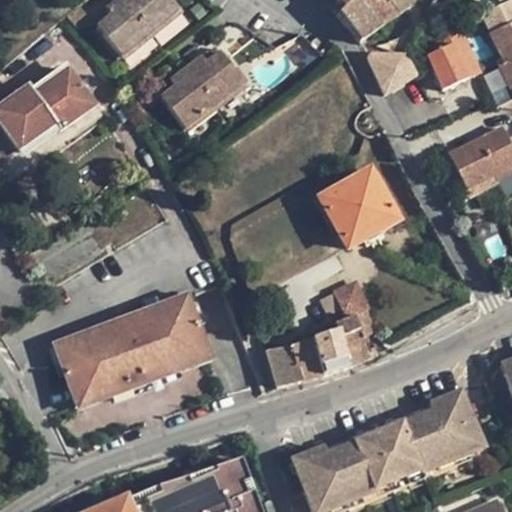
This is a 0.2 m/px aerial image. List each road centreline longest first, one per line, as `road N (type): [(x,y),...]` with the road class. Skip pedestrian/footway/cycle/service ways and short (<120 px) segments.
road 1 (residential): [(503,322),(443,356),(61,479)]
road 2 (residential): [(262,0),(365,75),(503,322)]
road 3 (residential): [(61,479),(47,435),(0,356)]
